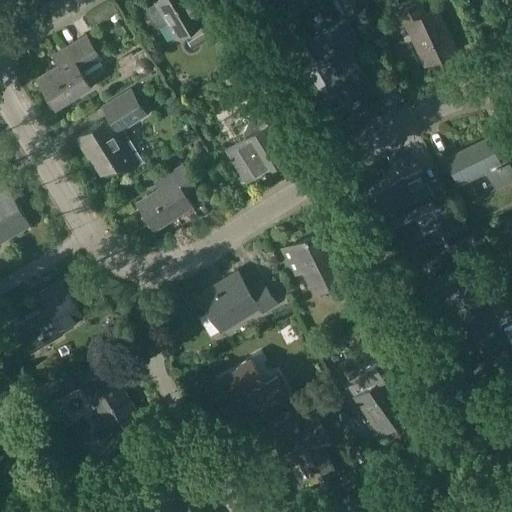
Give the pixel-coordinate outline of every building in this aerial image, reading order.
[(154,0),(155,1),(148,5),(146,11),(154,25),(160,26),(167,21),(176,36),(183,32),(192,48),(209,38),(199,22),(204,20),(191,0),(154,0)] [(418,1),(396,12),(401,24),(406,22),(425,63),(455,49),(436,7),(424,13),(418,1)] [(315,61),(317,65),(341,104),(331,110),(332,113),(360,96),(359,94),(373,86),(360,65),(350,49),(359,44),(346,20),(323,34),(332,51),(315,61)] [(223,21),(212,28),(229,56),(239,49),(223,21)] [(66,58),(54,65),(37,75),(55,104),(89,83),(80,68),(99,56),(86,34),(61,49),(66,58)] [(150,60),(149,59),(148,59),(148,58),(147,58),(146,58),(145,57),(144,57),(143,57),(142,57),(141,58),(140,58),(139,58),(138,59),(137,60),(136,61),(136,62),(135,63),(135,64),(135,65),(135,66),(135,67),(135,68),(135,69),(136,70),(136,71),(137,72),(138,73),(139,73),(140,74),(141,74),(142,74),(143,75),(144,75),(145,74),(146,74),(147,74),(148,73),(149,73),(150,72),(150,71),(151,71),(151,70),(152,69),(152,68),(152,67),(152,66),(152,65),(152,64),(152,63),(151,62),(151,61),(150,60)] [(78,134),(102,172),(115,163),(131,166),(142,159),(121,127),(146,112),(130,87),(102,104),(109,115),(78,134)] [(262,126),(226,148),(246,180),(282,158),(274,146),(287,138),(263,99),(250,107),(262,126)] [(495,187),(511,178),(511,167),(502,148),(493,153),(491,148),(494,146),(489,138),(448,158),(459,181),(486,168),(495,187)] [(137,202),(153,228),(192,204),(186,194),(197,188),(183,165),(155,182),(159,188),(137,202)] [(378,191),(395,225),(437,204),(421,170),(378,191)] [(0,191),(0,238),(28,222),(8,187),(0,191)] [(439,221),(449,242),(469,233),(459,212),(439,221)] [(335,300),(361,287),(350,264),(339,270),(320,231),(280,251),(292,276),(304,270),(314,292),(328,285),(335,300)] [(200,295),(221,329),(259,305),(263,312),(277,303),(263,281),(250,290),(238,271),(200,295)] [(489,272),(475,279),(481,292),(465,300),(471,313),(456,321),(457,324),(453,326),(452,331),(459,345),(463,346),(467,344),(474,357),(506,341),(489,305),(502,298),(489,272)] [(14,323),(30,351),(61,333),(57,328),(82,314),(62,279),(40,292),(47,305),(14,323)] [(363,372),(372,384),(356,395),(382,432),(406,415),(392,395),(396,393),(384,377),(401,365),(384,341),(371,351),(378,361),(363,372)] [(288,399),(282,388),(284,387),(277,375),(264,382),(250,357),(215,377),(224,393),(217,397),(230,419),(249,407),(249,406),(256,402),(257,403),(260,401),(266,412),(288,399)] [(0,392),(11,380),(0,370),(0,362),(2,360),(0,358),(0,392)] [(80,384),(107,428),(135,412),(121,388),(125,386),(112,365),(80,384)] [(37,393),(44,406),(76,387),(68,374),(37,393)] [(312,479),(334,466),(321,444),(330,439),(312,408),(296,417),(298,420),(273,434),(274,435),(278,433),(292,459),(289,461),(289,462),(304,454),(310,464),(308,465),(310,469),(312,468),(316,475),(312,478),(311,476),(310,476),(312,479)] [(155,505),(141,511),(197,511),(183,487),(154,504),(155,505)]
